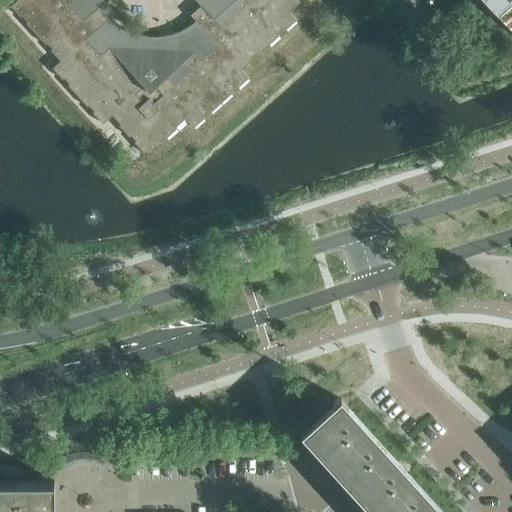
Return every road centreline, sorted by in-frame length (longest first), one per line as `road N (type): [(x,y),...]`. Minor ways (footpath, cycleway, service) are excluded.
road 1 (secondary): [(0,394),(378,283)]
road 2 (secondary): [(362,230),(0,343)]
road 3 (residential): [(511,473),(414,389),(389,319)]
road 4 (secondary): [(511,183),(362,230)]
road 5 (secondary): [(378,283),(511,241)]
